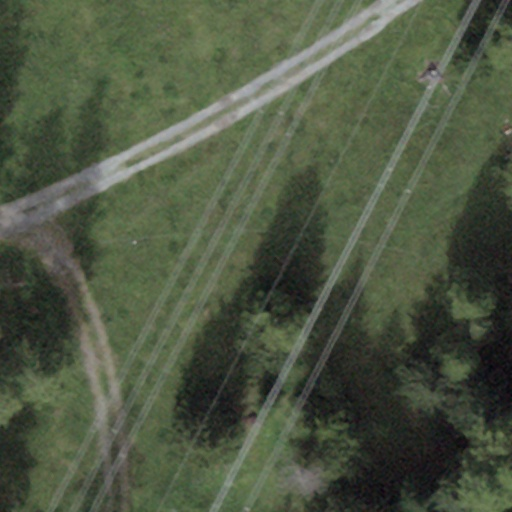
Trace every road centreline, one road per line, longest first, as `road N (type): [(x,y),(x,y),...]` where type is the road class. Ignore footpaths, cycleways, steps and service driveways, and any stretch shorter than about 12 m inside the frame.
road 1 (track): [(0,216),(216,118),(396,0)]
road 2 (track): [(32,202),(102,361),(116,457),(114,511)]
